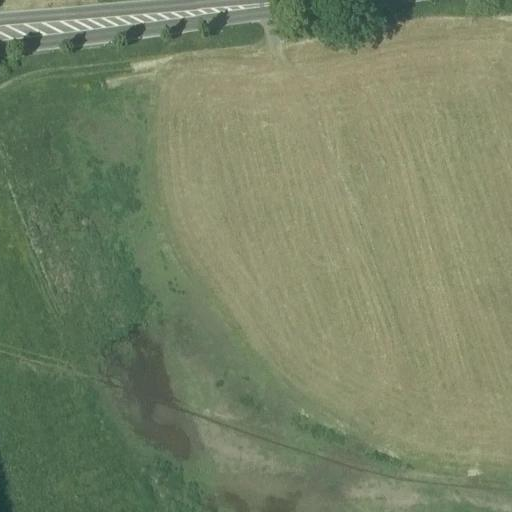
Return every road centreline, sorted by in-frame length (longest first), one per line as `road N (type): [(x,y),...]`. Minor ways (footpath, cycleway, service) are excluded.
road 1 (tertiary): [(0,51),(386,0)]
road 2 (tertiary): [(271,0),(0,23)]
